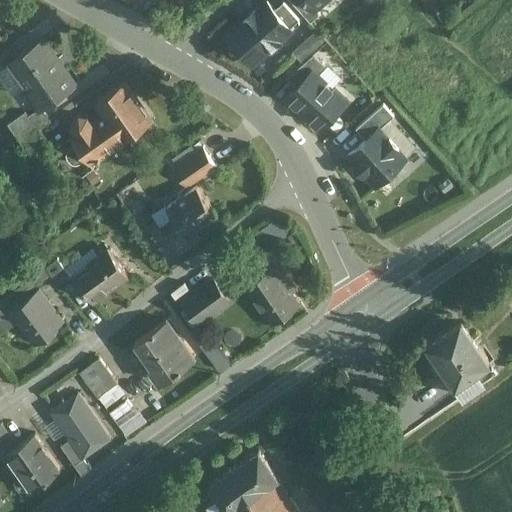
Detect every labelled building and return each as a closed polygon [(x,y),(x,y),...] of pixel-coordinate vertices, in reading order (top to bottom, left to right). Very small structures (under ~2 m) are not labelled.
[(314,8),(307,0),(291,0),(311,22),(320,13),(315,7),(314,8)] [(267,1),(256,11),(255,10),(243,20),(244,21),(232,32),(256,60),(269,49),(273,49),(280,43),(280,39),(292,29),(290,27),(275,9),(267,1)] [(299,19),(284,2),(275,9),(290,27),(299,19)] [(17,57),(9,63),(0,69),(0,75),(12,93),(24,85),(40,107),(41,109),(42,108),(75,84),(43,38),(17,57)] [(10,47),(0,53),(0,69),(9,63),(17,57),(10,47)] [(313,54),(286,78),(297,87),(313,70),(318,75),(326,67),(313,54)] [(318,75),(313,70),(297,87),(288,96),(302,110),(304,109),(309,114),(308,115),(321,127),(337,110),(338,111),(348,101),(335,88),(334,90),(318,75)] [(127,84),(98,105),(106,117),(123,142),(124,142),(153,121),(127,84)] [(384,104),(356,128),(366,140),(379,128),(380,129),(394,116),(384,104)] [(26,111),(8,123),(21,142),(51,121),(42,108),(41,109),(40,107),(29,115),(26,111)] [(106,117),(71,141),(89,166),(123,142),(106,117)] [(366,140),(348,155),(356,164),(354,166),(363,175),(364,173),(375,186),(406,159),(397,149),(399,148),(390,137),(388,139),(380,129),(379,128),(366,140)] [(39,132),(24,145),(48,173),(63,159),(39,132)] [(204,146),(174,166),(188,186),(217,166),(204,146)] [(218,215),(197,186),(167,207),(175,218),(183,230),(187,236),(218,215)] [(43,188),(0,218),(0,257),(62,214),(43,188)] [(175,218),(161,227),(169,239),(183,230),(175,218)] [(107,246),(72,272),(93,301),(128,276),(107,246)] [(70,278),(57,259),(47,267),(60,285),(70,278)] [(279,260),(245,283),(272,323),(301,302),(292,289),(296,286),(279,260)] [(212,279),(184,301),(200,323),(229,301),(212,279)] [(22,284),(0,299),(0,319),(11,311),(10,309),(30,294),(22,284)] [(65,324),(39,288),(30,294),(10,309),(11,311),(35,345),(65,324)] [(152,364),(147,367),(157,382),(193,357),(166,317),(135,339),(152,364)] [(462,323),(427,346),(455,388),(490,364),(462,323)] [(219,361),(226,355),(198,325),(191,332),(219,361)] [(119,382),(100,357),(80,372),(99,397),(119,382)] [(490,364),(455,388),(463,399),(497,376),(490,364)] [(110,438),(79,391),(52,410),(79,450),(84,456),(87,454),(110,438)] [(1,423),(0,423),(0,459),(8,454),(7,453),(17,445),(1,423)] [(61,469),(35,433),(17,445),(7,453),(8,454),(32,489),(61,469)] [(261,448),(208,484),(227,511),(228,511),(276,479),(281,476),(261,448)] [(299,511),(276,479),(228,511),(299,511)]
